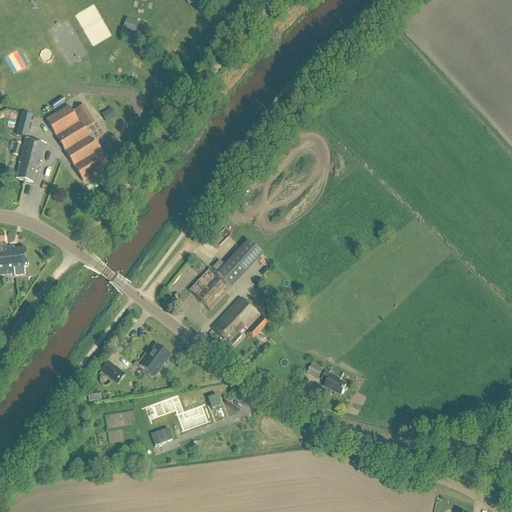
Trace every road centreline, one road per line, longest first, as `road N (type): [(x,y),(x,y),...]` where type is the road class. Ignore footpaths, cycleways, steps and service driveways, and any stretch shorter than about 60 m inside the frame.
road 1 (track): [(279,0),(232,43),(0,354)]
road 2 (tertiary): [(350,437),(194,342),(66,244),(0,215)]
road 3 (tertiary): [(497,511),(350,437)]
road 4 (tertiary): [(350,437),(429,445),(511,426)]
